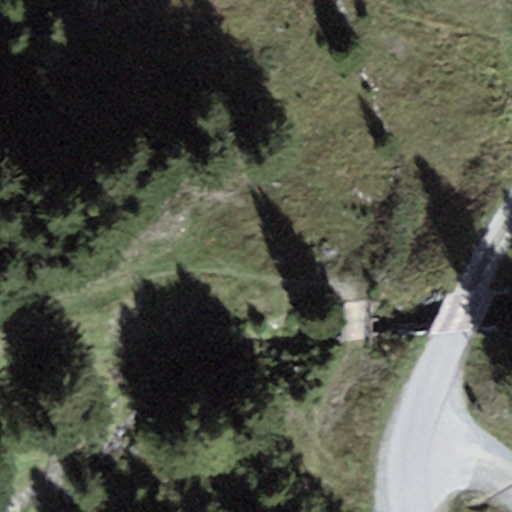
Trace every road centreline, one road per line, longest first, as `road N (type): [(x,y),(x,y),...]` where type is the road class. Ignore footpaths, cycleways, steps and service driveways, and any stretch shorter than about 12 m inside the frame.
road 1 (unclassified): [(430,389),(511,217)]
road 2 (unclassified): [(417,511),(409,468),(430,389)]
